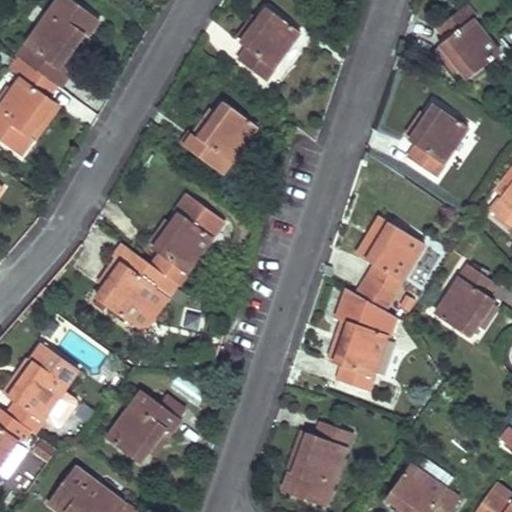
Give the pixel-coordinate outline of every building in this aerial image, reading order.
[(31,62),(44,72),(53,60),(61,66),(86,32),(88,33),(100,17),(77,0),(57,0),(19,53),(31,62)] [(443,42),(455,58),(461,66),(469,75),(499,51),(463,5),(439,23),(449,35),(442,41),(443,42)] [(240,58),(252,67),(264,76),(300,30),(269,6),(263,13),(242,39),(240,41),(248,48),(240,58)] [(242,39),(263,13),(257,9),(237,35),(242,39)] [(86,32),(61,66),(68,71),(93,37),(88,33),(86,32)] [(455,58),(443,42),(437,47),(455,70),(461,66),(455,58)] [(48,91),(56,80),(44,72),(31,62),(19,54),(11,65),(23,73),(0,104),(0,135),(20,151),(33,133),(29,131),(54,96),(48,91)] [(37,136),(63,102),(54,96),(29,131),(33,133),(37,136)] [(221,171),(258,125),(228,100),(220,109),(201,133),(198,137),(188,130),(181,139),(221,171)] [(410,154),(423,163),(436,172),(469,125),(436,102),(429,112),(412,136),(411,139),(418,144),(410,154)] [(201,133),(220,109),(215,105),(196,129),(201,133)] [(412,136),(429,112),(424,108),(407,132),(412,136)] [(511,183),(493,207),(511,223),(511,183)] [(180,282),(225,220),(188,193),(176,209),(182,213),(175,222),(157,247),(155,249),(161,253),(154,263),(177,280),(180,282)] [(167,217),(150,241),(157,247),(175,222),(167,217)] [(400,285),(425,242),(390,221),(385,231),(369,257),(367,261),(374,265),(358,289),(385,307),(400,285)] [(369,257),(385,231),(378,227),(363,254),(369,257)] [(141,253),(122,240),(112,253),(125,263),(131,267),(141,253)] [(142,329),(177,280),(154,263),(141,253),(131,267),(125,263),(123,265),(105,291),(100,297),(142,329)] [(117,260),(98,285),(105,291),(123,265),(117,260)] [(496,297),(492,295),(489,292),(497,281),(470,262),(436,311),(470,334),(478,323),(494,299),(496,297)] [(394,317),(346,288),(335,317),(348,321),(345,331),(336,358),(334,362),(342,365),(338,377),(369,389),(394,317)] [(484,327),(501,304),(494,299),(478,323),(484,327)] [(345,331),(337,328),(328,355),(336,358),(345,331)] [(6,410),(28,426),(35,431),(44,418),(66,388),(80,368),(44,343),(31,361),(34,363),(11,394),(16,397),(6,410)] [(27,358),(4,389),(11,394),(34,363),(31,361),(27,358)] [(75,395),(66,388),(44,418),(54,425),(75,395)] [(183,418),(145,389),(110,437),(141,461),(148,452),(166,428),(172,433),(183,418)] [(0,465),(18,441),(28,426),(6,410),(2,407),(0,409),(0,465)] [(294,470),(293,469),(291,469),(284,487),(322,502),(351,430),(321,418),(316,432),(310,430),(294,470)] [(294,470),(310,430),(302,427),(286,466),(291,469),(293,469),(294,470)] [(511,430),(504,427),(497,442),(511,449),(511,430)] [(172,433),(166,428),(148,452),(155,457),(172,433)] [(32,485),(57,448),(42,438),(17,475),(32,485)] [(27,448),(18,441),(0,466),(0,470),(9,477),(27,448)] [(448,511),(460,496),(411,463),(389,496),(398,502),(412,511),(448,511)] [(68,511),(137,511),(75,466),(49,501),(62,511),(67,511),(68,511)] [(511,511),(511,493),(496,482),(485,496),(491,500),(482,511),(511,511)] [(482,511),(491,500),(485,496),(473,511),(482,511)] [(412,511),(398,502),(394,508),(399,511),(412,511)]
